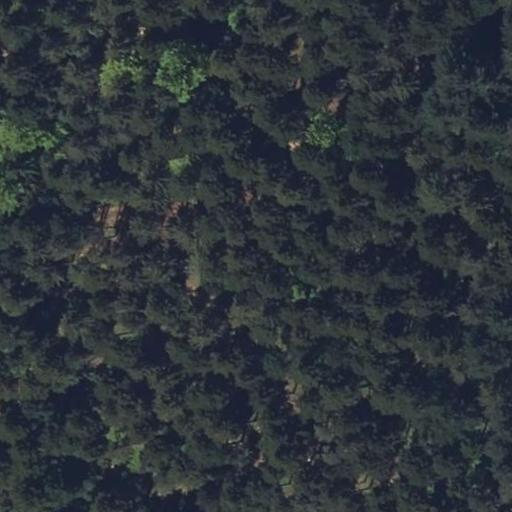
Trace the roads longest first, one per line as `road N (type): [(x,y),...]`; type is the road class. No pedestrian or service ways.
road 1 (track): [(510,333),(413,0)]
road 2 (track): [(0,380),(33,420),(71,511)]
